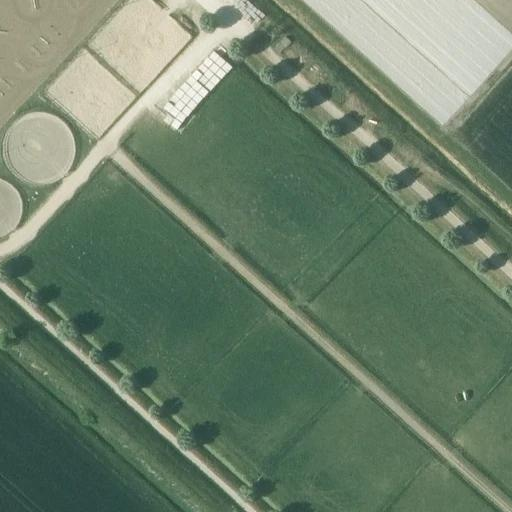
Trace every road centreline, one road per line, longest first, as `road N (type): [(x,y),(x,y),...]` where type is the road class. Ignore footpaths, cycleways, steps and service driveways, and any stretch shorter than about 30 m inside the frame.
road 1 (track): [(511,273),(254,42)]
road 2 (track): [(0,283),(251,511)]
road 3 (track): [(142,103),(37,226),(0,250)]
